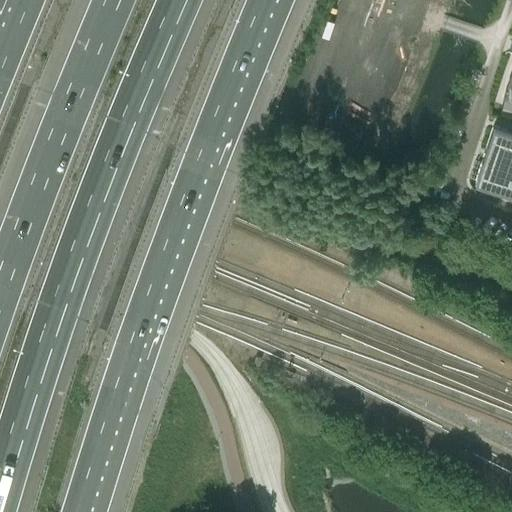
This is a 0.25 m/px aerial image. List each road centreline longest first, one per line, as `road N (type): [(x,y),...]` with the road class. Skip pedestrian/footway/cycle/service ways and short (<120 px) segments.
road 1 (motorway): [(77,511),(162,249),(262,0)]
road 2 (motorway): [(0,496),(92,220),(182,0)]
road 3 (motorway): [(117,0),(0,297)]
